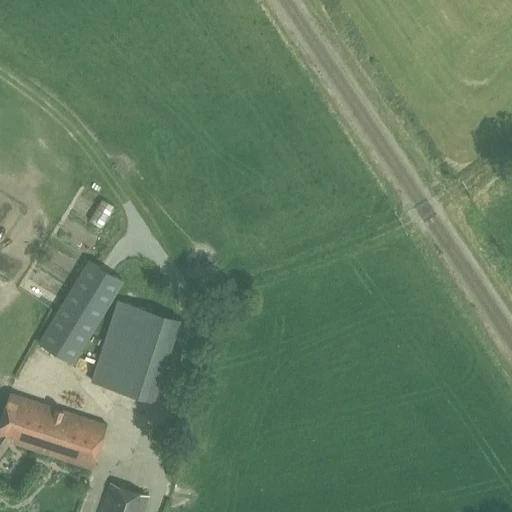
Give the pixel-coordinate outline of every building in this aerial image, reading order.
[(100,199),(88,219),(103,228),(115,207),(100,199)] [(125,278),(88,256),(38,341),(73,362),(125,278)] [(180,317),(117,297),(91,379),(154,400),(180,317)] [(9,391),(0,417),(0,453),(10,439),(92,466),(107,423),(9,391)] [(143,511),(150,494),(110,481),(99,511),(143,511)]
